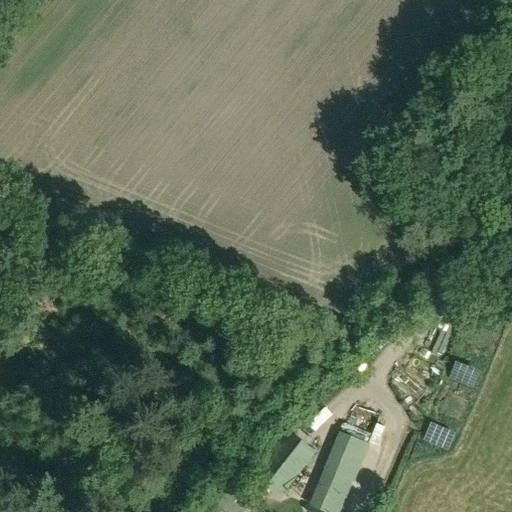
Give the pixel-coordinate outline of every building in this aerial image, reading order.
[(412,377),(426,392),(441,379),(426,364),(412,377)] [(280,496),(319,455),(294,431),(255,472),(280,496)] [(339,432),(324,470),(353,482),(369,443),(339,432)] [(243,511),(257,498),(239,481),(226,494),(243,511)] [(306,505),(321,511),(340,511),(347,494),(316,481),(306,505)]
